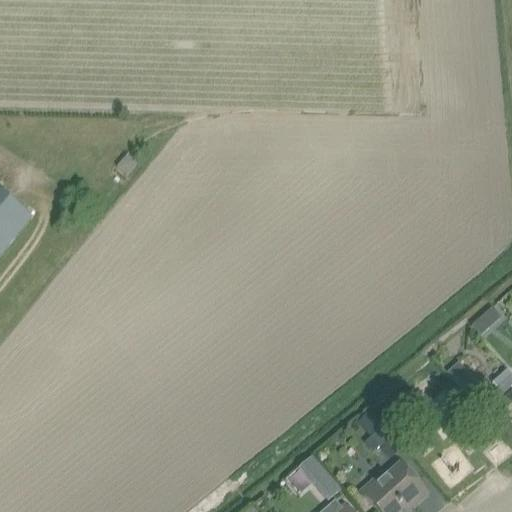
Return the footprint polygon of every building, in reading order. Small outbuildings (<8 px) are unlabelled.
[(138,166),(136,164),(128,157),(117,168),(127,177),(138,166)] [(0,256),(31,218),(0,192),(0,256)] [(478,321),(472,328),(481,337),(487,331),(478,321)] [(511,375),(508,371),(492,385),(497,390),(486,400),(508,425),(511,421),(511,375)] [(463,383),(462,389),(472,399),(478,400),(479,384),(463,383)] [(370,439),(368,441),(376,451),(379,448),(390,460),(394,457),(401,451),(403,449),(370,412),(357,424),(370,439)] [(380,485),(365,498),(377,511),(400,511),(403,510),(405,511),(408,511),(427,495),(414,480),(401,466),(380,485)] [(342,491),(331,479),(318,491),(329,502),(342,491)]
